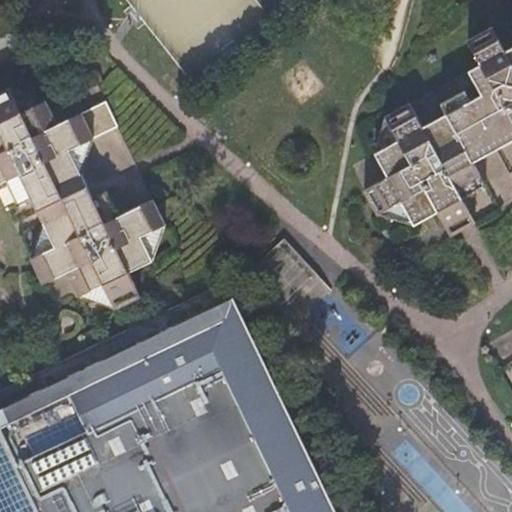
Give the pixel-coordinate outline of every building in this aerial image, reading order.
[(462,37),(468,48),(494,34),(488,23),(462,37)] [(511,40),(501,47),(494,34),(468,48),(476,61),(462,68),(475,92),(465,98),(441,111),(417,124),(404,101),(379,114),(392,138),(368,151),(381,175),(358,188),(370,212),(395,199),(408,222),(431,209),(438,222),(447,217),(435,194),(450,185),(475,172),(467,158),(511,134),(511,126),(511,127),(511,126),(511,40)] [(93,79),(96,86),(102,83),(98,76),(93,79)] [(435,100),(441,111),(465,98),(459,87),(435,100)] [(32,260),(42,281),(106,226),(105,224),(94,200),(89,190),(82,176),(94,140),(119,128),(106,103),(81,115),(71,119),(58,126),(46,102),(22,114),(10,90),(0,94),(0,185),(7,182),(19,206),(32,200),(40,214),(45,225),(56,248),(32,260)] [(22,114),(46,102),(10,90),(22,114)] [(379,114),(368,151),(392,138),(379,114)] [(480,183),(475,172),(450,185),(457,196),(480,183)] [(0,194),(9,211),(19,206),(7,182),(0,185),(0,194)] [(457,196),(450,185),(435,194),(447,217),(463,208),(457,196)] [(105,224),(115,217),(105,195),(94,200),(105,224)] [(106,226),(42,281),(70,271),(81,295),(105,283),(117,307),(142,294),(131,270),(155,258),(144,235),(168,223),(155,197),(116,218),(106,226)] [(370,212),(408,222),(395,199),(370,212)] [(463,208),(447,217),(438,222),(444,233),(469,219),(463,208)] [(155,258),(168,223),(144,235),(155,258)] [(45,225),(32,260),(56,248),(45,225)] [(375,230),(379,237),(385,234),(381,227),(375,230)] [(0,511),(340,511),(230,278),(0,405),(0,511)] [(105,283),(81,295),(117,307),(105,283)]
